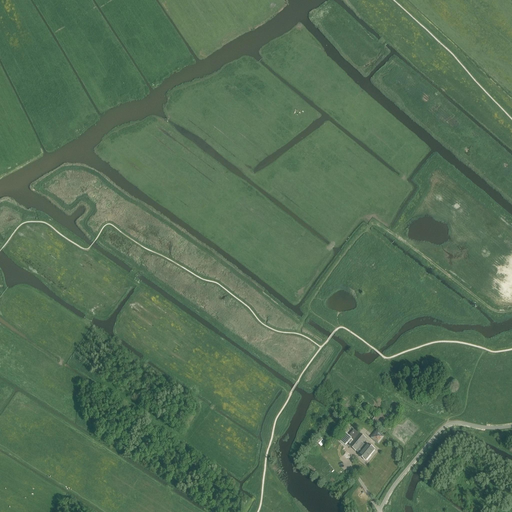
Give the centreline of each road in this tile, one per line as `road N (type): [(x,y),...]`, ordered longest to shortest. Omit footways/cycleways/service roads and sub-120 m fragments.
road 1 (track): [(298,335),(306,302),(373,221),(493,313),(511,312)]
road 2 (unknown): [(511,422),(449,427),(382,511)]
